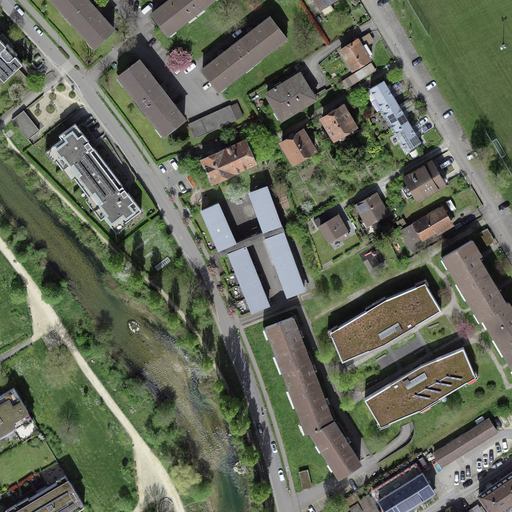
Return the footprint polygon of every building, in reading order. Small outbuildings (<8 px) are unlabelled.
[(106,0),(59,0),(94,40),(120,16),(106,0)] [(182,0),(167,12),(185,35),(230,0),(182,0)] [(318,0),(326,13),(347,0),(318,0)] [(285,16),(211,71),(228,95),(302,40),(285,16)] [(0,38),(0,87),(25,61),(0,38)] [(363,41),(344,52),(357,74),(376,63),(363,41)] [(202,123),(152,63),(132,79),(182,139),(202,123)] [(350,93),(380,74),(376,68),(346,87),(350,93)] [(309,73),(273,94),(289,122),(325,101),(309,73)] [(393,78),(372,90),(411,157),(433,144),(393,78)] [(372,130),(354,105),(329,122),(347,148),(372,130)] [(231,108),(206,120),(213,133),(237,122),(231,108)] [(45,131),(29,112),(16,123),(32,142),(45,131)] [(258,119),(246,126),(251,135),(263,128),(258,119)] [(74,177),(81,187),(108,166),(93,147),(97,145),(92,138),(88,141),(75,123),(59,135),(62,139),(51,147),(59,157),(55,160),(62,169),(68,164),(77,175),(74,177)] [(329,154),(314,130),(289,145),(304,169),(329,154)] [(254,138),(210,159),(225,187),(270,165),(254,138)] [(461,188),(446,162),(413,181),(428,207),(461,188)] [(123,185),(108,166),(81,187),(89,197),(91,195),(100,205),(94,210),(101,219),(104,216),(112,226),(122,218),(125,222),(141,210),(128,192),(131,190),(126,183),(123,185)] [(280,186),(257,192),(268,234),(291,228),(280,186)] [(398,217),(385,196),(364,209),(377,230),(398,217)] [(247,246),(227,203),(207,213),(227,255),(247,246)] [(467,226),(455,206),(410,233),(422,253),(467,226)] [(346,217),(327,227),(337,247),(356,237),(346,217)] [(296,233),(275,240),(297,301),(318,294),(296,233)] [(511,305),(468,238),(442,254),(511,363),(511,305)] [(282,309),(254,247),(234,256),(262,318),(282,309)] [(395,303),(343,335),(355,360),(408,341),(455,313),(437,286),(395,303)] [(307,319),(279,330),(320,433),(348,422),(307,319)] [(428,369),(379,400),(397,426),(446,406),(492,378),(477,349),(428,369)] [(0,397),(0,436),(31,419),(14,389),(0,397)] [(430,454),(439,469),(496,436),(486,420),(430,454)] [(348,422),(320,433),(350,472),(373,455),(348,422)] [(413,463),(328,511),(403,511),(432,495),(413,463)] [(511,481),(505,472),(469,496),(480,511),(495,511),(511,501),(511,481)] [(62,511),(82,501),(69,478),(8,511),(62,511)]
